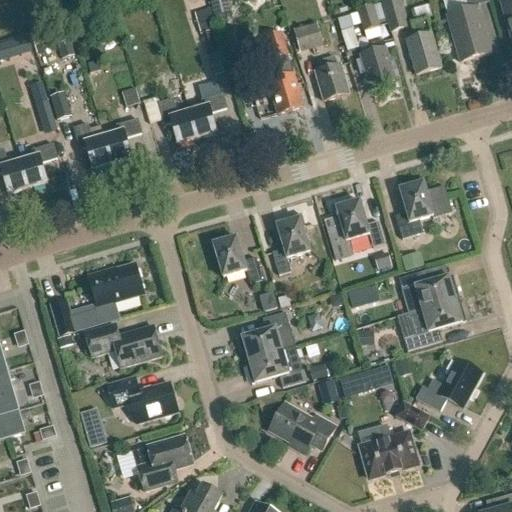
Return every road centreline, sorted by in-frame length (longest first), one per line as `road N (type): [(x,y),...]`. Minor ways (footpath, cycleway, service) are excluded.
road 1 (residential): [(338,511),(235,456),(222,438),(158,214)]
road 2 (residential): [(158,214),(471,124)]
road 3 (residential): [(511,324),(492,263),(498,213),(471,124)]
road 4 (residential): [(0,260),(158,214)]
road 5 (residential): [(440,495),(455,486),(511,374)]
